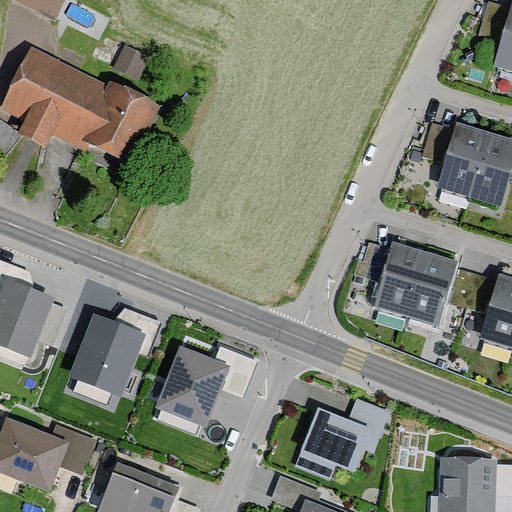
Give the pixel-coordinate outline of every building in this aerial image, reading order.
[(70,0),(6,0),(58,25),(70,0)] [(511,8),(506,6),(485,69),(511,77),(511,8)] [(164,115),(37,48),(3,113),(31,128),(24,141),(51,155),(58,142),(93,161),(97,152),(134,171),(164,115)] [(511,145),(446,128),(429,192),(495,209),(511,145)] [(452,262),(386,245),(369,309),(435,326),(452,262)] [(36,297),(30,275),(0,263),(0,299),(0,300),(0,354),(31,366),(39,345),(52,350),(67,312),(54,307),(55,305),(36,297)] [(511,285),(490,279),(473,343),(511,353),(511,285)] [(162,327),(125,312),(111,327),(94,320),(70,382),(121,402),(139,357),(148,361),(162,327)] [(213,365),(181,352),(156,413),(206,433),(223,391),(244,400),(259,366),(219,350),(213,365)] [(302,457),(356,478),(365,454),(373,457),(390,414),(357,401),(347,426),(318,415),(302,457)] [(0,450),(0,476),(57,500),(61,491),(77,497),(98,446),(58,430),(54,440),(37,433),(41,423),(15,413),(0,450)] [(434,511),(489,511),(492,463),(438,459),(434,511)] [(184,495),(118,470),(101,511),(202,511),(181,504),(184,495)] [(272,503),(295,511),(323,511),(320,511),(326,496),(281,479),(272,503)]
